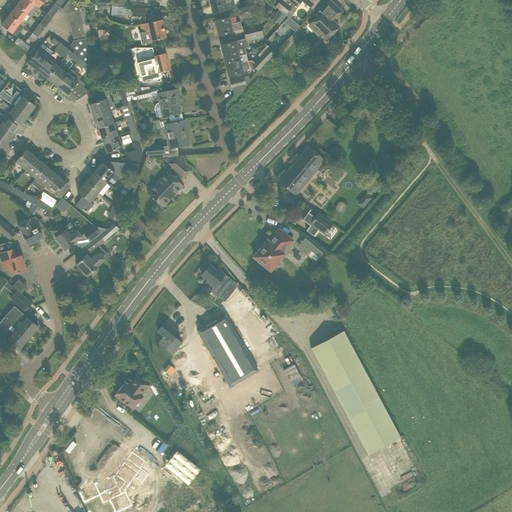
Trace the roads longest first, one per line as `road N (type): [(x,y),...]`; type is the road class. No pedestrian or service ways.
road 1 (tertiary): [(109,331),(385,19)]
road 2 (track): [(511,263),(367,67)]
road 3 (residential): [(227,160),(184,0)]
road 4 (residential): [(20,381),(55,328),(47,256)]
road 5 (residential): [(55,108),(81,117),(86,135),(77,154),(64,155),(42,138),(45,118)]
